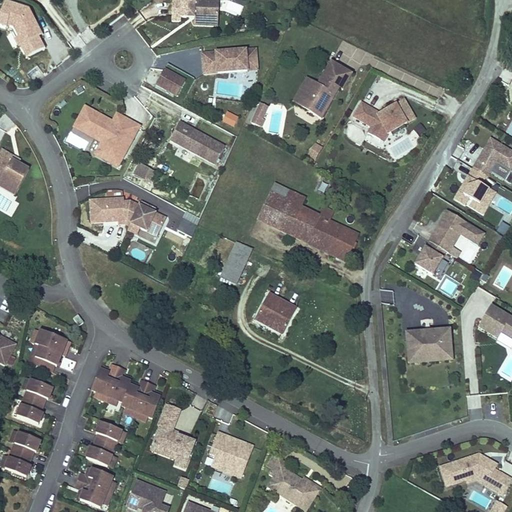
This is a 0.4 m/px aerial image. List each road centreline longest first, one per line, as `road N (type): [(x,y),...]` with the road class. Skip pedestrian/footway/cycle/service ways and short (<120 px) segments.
road 1 (unclassified): [(374,455),(371,260),(484,72),(498,0)]
road 2 (residential): [(373,464),(333,451),(106,324)]
road 3 (residential): [(106,324),(37,511)]
road 4 (residential): [(77,281),(60,181),(24,112)]
road 5 (unclassified): [(374,455),(474,428),(511,437)]
